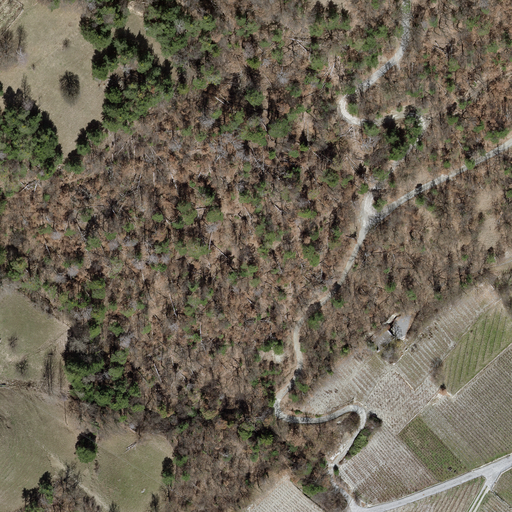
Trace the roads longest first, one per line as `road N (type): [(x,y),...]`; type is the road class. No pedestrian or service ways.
road 1 (track): [(355,511),(330,475),(360,427),(361,411),(299,420),(277,403),(300,368),(304,321),(349,268),(369,217)]
road 2 (track): [(408,0),(394,53),(353,92),(357,109),(414,122),(369,217)]
road 3 (unclassified): [(369,217),(511,140)]
road 4 (unclassified): [(511,459),(367,511)]
